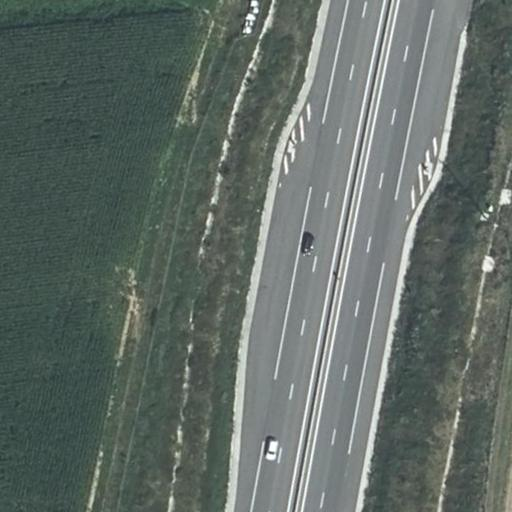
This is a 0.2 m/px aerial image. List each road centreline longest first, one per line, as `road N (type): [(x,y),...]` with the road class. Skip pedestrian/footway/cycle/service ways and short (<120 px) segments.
road 1 (track): [(231,0),(140,270),(85,511)]
road 2 (motorway): [(362,0),(264,511)]
road 3 (motorway): [(314,511),(410,0)]
road 4 (track): [(511,360),(492,511)]
